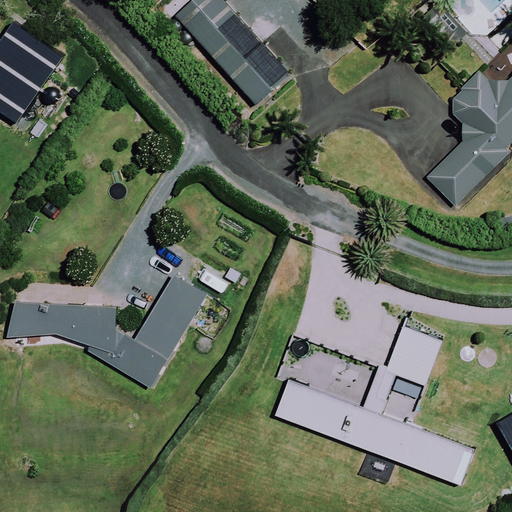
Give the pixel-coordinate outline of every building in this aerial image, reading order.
[(294,76),(226,0),(209,0),(184,23),(259,106),(294,76)] [(482,71),(455,99),(456,115),(464,123),(465,142),(429,179),(459,208),(511,153),(511,149),(509,147),(511,144),(511,77),(509,81),(493,83),(482,71)] [(399,462),(462,485),(476,448),(413,424),(445,340),(397,322),(353,262),(325,252),(277,381),(288,385),(277,416),(368,450),(360,472),(391,484),(399,462)] [(253,278),(232,267),(226,277),(247,289),(253,278)] [(119,326),(120,308),(16,302),(14,334),(58,334),(91,344),(90,351),(92,352),(152,388),(207,295),(176,277),(140,337),(124,329),(119,326)] [(448,354),(442,369),(472,382),(478,367),(448,354)] [(440,374),(435,389),(464,400),(469,385),(440,374)]
